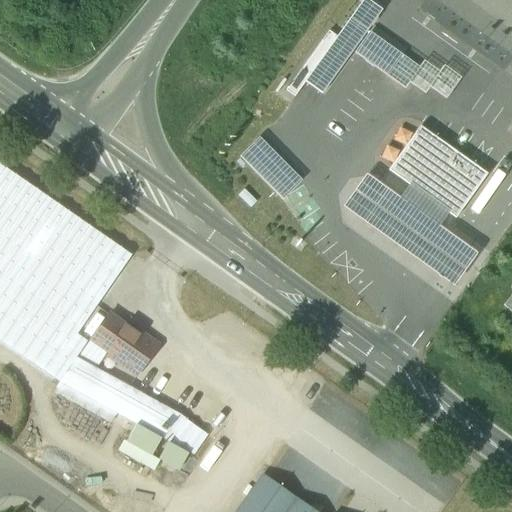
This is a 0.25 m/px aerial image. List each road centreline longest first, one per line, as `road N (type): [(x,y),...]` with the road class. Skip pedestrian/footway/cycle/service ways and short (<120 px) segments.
road 1 (secondary): [(511,460),(191,223)]
road 2 (trunk): [(168,0),(58,126)]
road 3 (trunk): [(191,223),(152,142),(144,66)]
road 4 (secondary): [(191,223),(58,126)]
